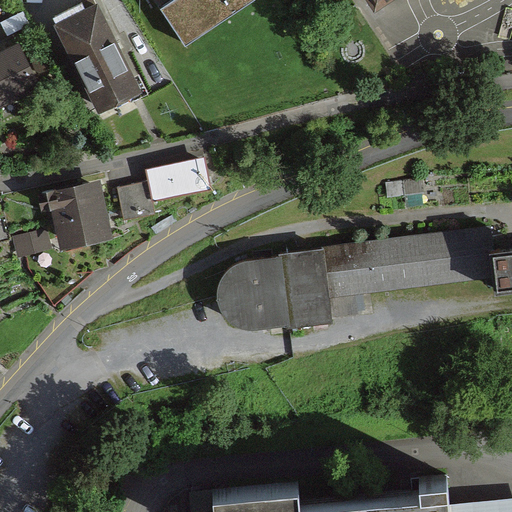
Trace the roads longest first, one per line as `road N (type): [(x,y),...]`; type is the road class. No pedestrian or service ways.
road 1 (residential): [(511,117),(365,154),(249,200),(166,246),(92,307),(0,404)]
road 2 (residential): [(0,183),(348,102),(511,80)]
